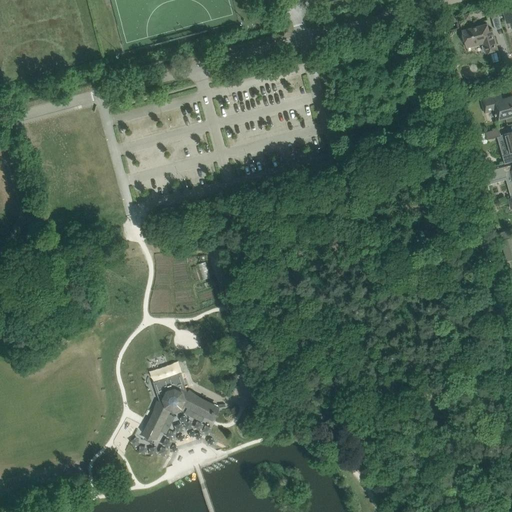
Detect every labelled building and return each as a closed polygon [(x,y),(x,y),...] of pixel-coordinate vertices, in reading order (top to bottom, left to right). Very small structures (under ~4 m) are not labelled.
[(492,19),(499,17),(496,5),(484,8),(486,16),(491,14),(492,19)] [(511,6),(503,9),(506,21),(511,19),(511,24),(511,6)] [(492,30),(489,31),(487,23),(462,30),(463,33),(461,35),(463,41),(465,43),(466,48),(483,43),(484,44),(482,46),(483,52),(486,53),(498,50),(492,30)] [(511,115),(511,96),(502,99),(500,92),(481,98),(485,112),(494,109),(497,119),(511,115)] [(487,139),(501,135),(499,129),(486,133),(487,139)] [(510,154),(502,156),(504,164),(511,161),(511,131),(511,132),(504,134),(510,154)] [(511,161),(504,164),(485,169),(489,184),(506,179),(511,177),(511,179),(511,161)] [(508,230),(496,233),(498,240),(510,237),(508,230)] [(502,248),(511,245),(511,241),(511,238),(500,241),(502,248)] [(148,426),(146,430),(157,435),(159,431),(171,407),(174,409),(175,408),(176,411),(180,409),(180,407),(181,406),(183,403),(206,415),(212,418),(217,407),(187,392),(181,373),(154,382),(160,401),(148,426)]
